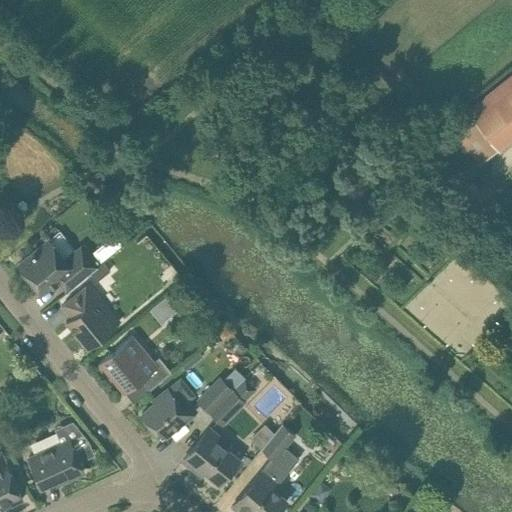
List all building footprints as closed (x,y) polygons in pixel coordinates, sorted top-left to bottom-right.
[(479,166),(498,151),(511,139),(511,87),(473,119),(454,134),(479,166)] [(479,187),(473,180),(464,187),(470,195),(463,200),(471,209),(494,190),(487,181),(479,187)] [(48,237),(56,231),(51,225),(43,232),(48,237)] [(92,251),(100,261),(121,244),(114,234),(92,251)] [(48,240),(19,264),(41,291),(56,278),(67,291),(88,275),(100,265),(83,245),(65,260),(48,240)] [(100,265),(88,275),(94,283),(110,270),(104,262),(100,265)] [(77,292),(62,305),(71,317),(66,321),(87,348),(103,335),(119,322),(118,320),(114,324),(94,299),(98,295),(88,284),(77,292)] [(175,303),(183,297),(177,289),(152,307),(157,314),(167,307),(172,313),(179,308),(175,303)] [(149,390),(164,377),(171,372),(159,356),(153,361),(132,335),(99,362),(124,393),(141,380),(149,390)] [(201,357),(202,355),(197,351),(180,364),(185,369),(186,369),(201,357)] [(221,377),(204,393),(198,400),(210,412),(241,380),(237,376),(228,375),(224,379),(221,377)] [(181,377),(167,389),(153,400),(155,402),(141,413),(154,429),(158,426),(166,435),(196,410),(188,401),(196,395),(181,377)] [(222,423),(230,415),(256,389),(244,377),(241,380),(210,412),(222,423)] [(246,511),(275,511),(277,511),(286,499),(271,487),(275,482),(278,484),(298,458),(285,447),(296,434),(291,429),(282,422),(261,448),(272,457),(235,502),(246,511)] [(69,439),(28,457),(41,486),(54,481),(55,484),(84,471),(79,461),(90,455),(91,451),(87,441),(79,431),(69,439)] [(219,482),(231,467),(238,458),(206,432),(195,444),(183,460),(201,475),(204,471),(219,482)] [(20,439),(11,442),(14,451),(23,448),(20,439)] [(0,504),(9,501),(10,504),(22,499),(1,452),(0,452),(0,504)] [(319,501),(330,488),(320,480),(309,493),(319,501)]
